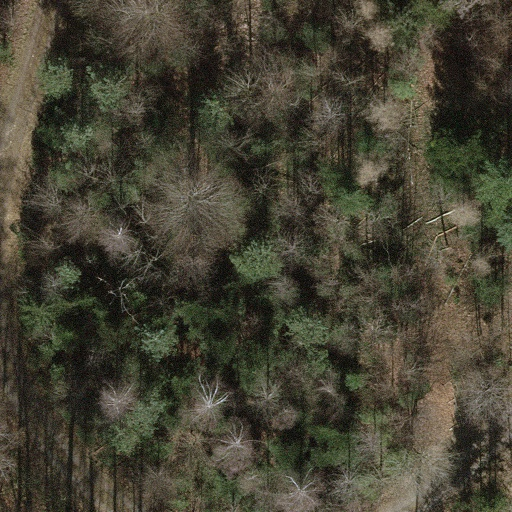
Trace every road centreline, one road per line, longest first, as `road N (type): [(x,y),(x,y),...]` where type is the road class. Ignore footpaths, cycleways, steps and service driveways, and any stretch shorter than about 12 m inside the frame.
road 1 (track): [(115,511),(55,462),(8,378),(0,343)]
road 2 (track): [(0,186),(62,0)]
road 3 (track): [(511,428),(411,511)]
